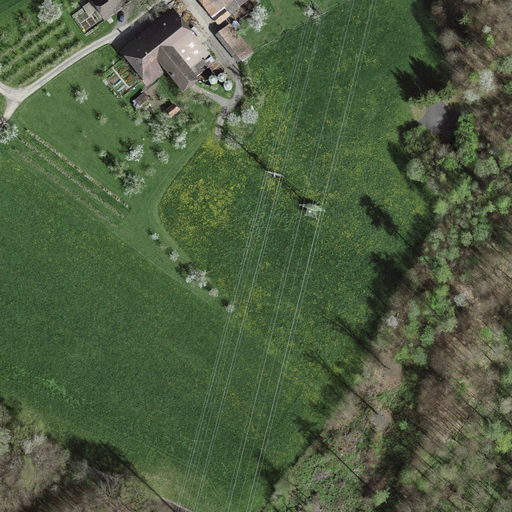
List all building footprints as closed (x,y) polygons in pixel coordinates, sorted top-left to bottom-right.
[(92,0),(93,1),(90,3),(105,25),(141,1),(140,0),(92,0)] [(197,0),(217,25),(248,0),(197,0)] [(178,8),(118,53),(147,90),(166,76),(181,95),(197,82),(205,92),(228,75),(178,8)] [(230,25),(217,35),(240,66),(253,56),(230,25)] [(143,94),(130,103),(134,109),(147,100),(143,94)]
